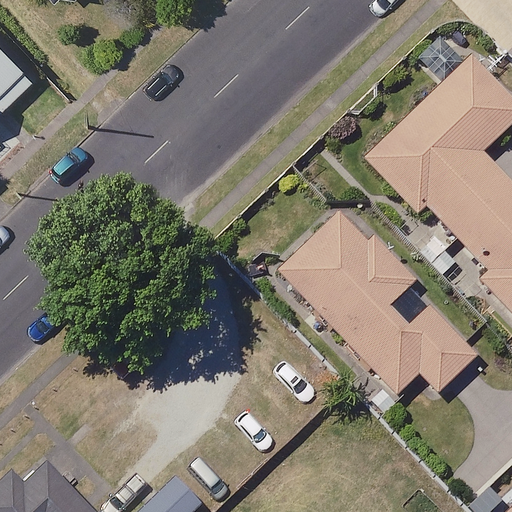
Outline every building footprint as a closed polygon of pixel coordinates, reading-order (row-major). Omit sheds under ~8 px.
[(0,107),(34,77),(0,39),(0,107)] [(511,125),(511,111),(467,64),(362,164),(412,217),(420,209),(484,276),(475,284),(511,322),(511,194),(478,158),(511,125)] [(408,288),(335,217),(273,280),(394,399),(414,378),(435,398),(471,361),(423,315),(404,335),(382,314),(408,288)] [(71,511),(38,477),(18,497),(7,485),(0,491),(0,511),(71,511)] [(191,511),(165,481),(129,511),(191,511)]
